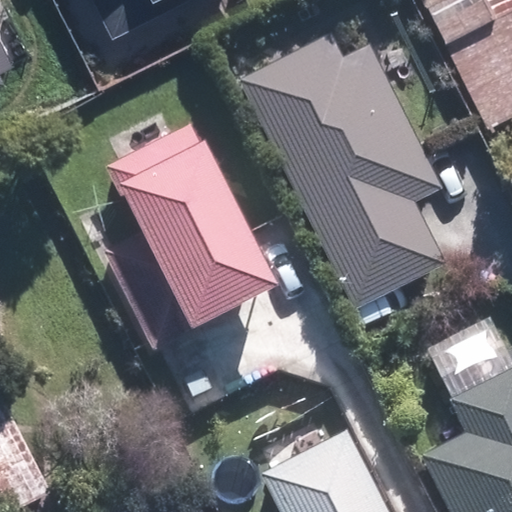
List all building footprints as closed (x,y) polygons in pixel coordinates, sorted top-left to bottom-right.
[(511,0),(419,0),(486,136),(511,123),(511,0)] [(332,37),(236,84),(352,316),(447,269),(415,205),(441,192),(370,50),(345,63),(332,37)] [(0,86),(2,86),(0,82),(0,70),(12,65),(0,42),(0,86)] [(154,355),(277,294),(193,127),(107,170),(140,236),(103,255),(154,355)] [(511,511),(511,373),(448,404),(464,437),(422,457),(448,511),(511,511)] [(0,403),(0,511),(18,511),(48,496),(0,403)] [(382,511),(346,439),(260,481),(275,511),(382,511)] [(260,511),(244,478),(209,496),(217,511),(260,511)]
